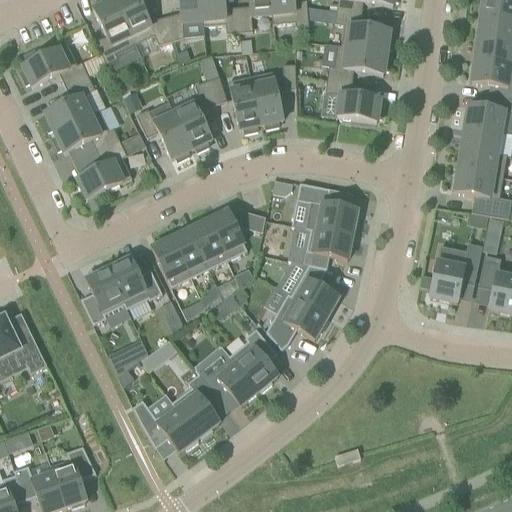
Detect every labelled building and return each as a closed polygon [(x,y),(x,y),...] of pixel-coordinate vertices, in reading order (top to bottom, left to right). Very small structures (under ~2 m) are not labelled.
[(115,0),(117,3),(113,5),(134,50),(153,40),(158,50),(171,46),(164,22),(148,27),(135,0),(115,0)] [(177,0),(180,18),(164,22),(171,46),(183,43),(204,41),(203,31),(200,0),(177,0)] [(226,39),(239,38),(237,13),(236,13),(224,14),(223,0),(200,0),(203,31),(225,29),(226,39)] [(251,22),(272,20),(270,0),(247,0),(249,11),(237,13),(239,38),(252,36),(251,22)] [(270,0),(272,20),(273,29),(295,27),(295,32),(308,31),(306,12),(306,6),(294,7),(292,0),(270,0)] [(338,3),(336,16),(361,19),(363,7),(392,11),(393,6),(397,7),(398,0),(343,0),(343,4),(338,3)] [(480,23),(511,26),(511,0),(497,0),(497,2),(483,0),(480,23)] [(134,50),(113,5),(109,7),(107,3),(95,8),(97,12),(92,15),(105,41),(94,47),(105,69),(117,64),(115,59),(134,50)] [(328,15),(327,26),(334,28),(336,16),(328,15)] [(361,19),(336,16),(334,28),(334,29),(344,30),(341,52),(362,55),(386,58),(386,53),(391,54),(392,41),(388,41),(389,36),(359,31),(361,19)] [(511,26),(480,23),(477,44),(511,48),(511,26)] [(511,54),(511,48),(477,44),(475,66),(510,70),(511,54)] [(240,50),(241,58),(250,57),(249,45),(240,46),(240,50)] [(59,79),(65,92),(87,81),(81,68),(76,70),(66,50),(27,69),(22,71),(24,76),(20,78),(25,89),(29,87),(32,92),(59,79)] [(228,59),(241,58),(240,50),(227,51),(228,59)] [(326,85),(351,88),(353,76),(382,80),(383,75),(388,75),(389,63),(385,62),(386,58),(362,55),(341,52),(336,51),(333,73),(328,72),(326,85)] [(186,55),(174,59),(178,71),(190,67),(186,55)] [(210,60),(199,63),(204,81),(215,78),(210,60)] [(511,70),(510,70),(475,66),(472,88),(489,90),(488,101),(511,104),(511,70)] [(282,70),(282,95),(296,94),(295,70),(282,70)] [(272,77),(250,82),(255,105),(260,130),(265,129),(266,134),(278,131),(277,127),(282,125),(272,77)] [(87,81),(65,92),(71,105),(44,118),(47,123),(43,125),(48,136),(52,134),(54,138),(94,119),(85,99),(94,95),(87,81)] [(219,81),(207,86),(215,110),(227,106),(219,81)] [(255,105),(250,82),(228,87),(238,135),(244,134),(245,138),(257,136),(256,131),(260,130),(255,105)] [(350,100),(351,88),(326,85),(325,98),(339,100),(336,122),(376,127),(376,122),(381,123),(383,111),(378,110),(379,104),(350,100)] [(119,99),(130,94),(126,86),(115,91),(119,99)] [(215,110),(207,86),(194,90),(202,114),(215,110)] [(141,113),(134,98),(122,104),(129,119),(141,113)] [(468,110),(465,132),(500,138),(511,140),(511,117),(511,118),(511,116),(511,104),(488,101),(486,113),(468,110)] [(183,138),(191,155),(195,153),(197,157),(208,151),(206,147),(211,145),(191,105),(171,114),(172,117),(183,138)] [(187,157),(191,155),(183,138),(172,117),(171,114),(168,107),(148,116),(147,115),(136,120),(147,143),(158,138),(170,164),(175,162),(177,166),(189,161),(187,157)] [(97,158),(119,147),(113,134),(108,136),(99,117),(94,119),(54,138),(56,142),(52,144),(57,155),(62,154),(64,158),(90,145),(97,158)] [(500,138),(465,132),(461,154),(496,160),(500,138)] [(126,160),(144,151),(137,137),(119,146),(126,160)] [(126,161),(119,147),(97,158),(103,171),(76,184),(86,205),(131,183),(121,163),(126,161)] [(461,154),(458,175),(502,183),(506,161),(496,160),(461,154)] [(499,203),(502,183),(458,175),(454,197),(473,201),(471,217),(507,223),(510,205),(499,203)] [(274,186),(272,199),(283,201),(289,196),(291,189),(274,186)] [(299,189),(291,231),(294,231),(304,233),(351,243),(353,232),(356,233),(359,218),(356,218),(357,216),(327,210),(330,195),(299,189)] [(208,226),(227,266),(246,256),(237,237),(228,219),(227,216),(208,226)] [(244,230),(262,235),(265,223),(245,217),(237,224),(242,232),(244,230)] [(502,226),(489,224),(486,241),(499,244),(502,226)] [(208,275),(227,266),(208,226),(189,235),(208,275)] [(294,231),(287,266),(291,266),(303,269),(308,270),(326,274),(329,262),(347,265),(351,243),(304,233),(294,231)] [(179,239),(172,243),(191,283),(208,275),(189,235),(179,239)] [(191,283),(172,243),(170,243),(169,241),(156,248),(157,250),(151,253),(170,293),(191,283)] [(440,251),(436,269),(433,269),(431,280),(434,281),(433,283),(422,281),(420,293),(430,295),(429,302),(456,308),(461,288),(473,291),(482,252),(467,248),(466,256),(440,251)] [(511,274),(499,271),(500,264),(483,261),(477,293),(492,296),(488,315),(511,319),(511,274)] [(129,263),(107,274),(123,307),(126,314),(160,297),(150,275),(138,281),(136,278),(129,263)] [(287,299),(287,300),(326,323),(338,303),(316,291),(326,274),(308,270),(290,301),(287,299)] [(80,305),(92,330),(126,314),(123,307),(107,274),(85,285),(92,299),(80,305)] [(216,292),(223,305),(231,299),(225,288),(216,292)] [(201,303),(201,304),(205,312),(212,306),(209,299),(201,303)] [(231,300),(225,305),(232,315),(239,310),(231,300)] [(326,323),(287,300),(279,314),(265,337),(280,355),(287,349),(290,344),(296,335),(314,345),(318,337),(321,338),(328,325),(326,324),(326,323)] [(205,312),(201,304),(192,309),(196,318),(205,312)] [(166,326),(177,320),(170,307),(159,312),(166,326)] [(17,350),(4,322),(0,323),(0,364),(12,359),(18,371),(24,368),(30,382),(47,374),(32,343),(17,350)] [(228,362),(258,397),(259,396),(261,398),(273,388),(271,386),(277,381),(266,368),(276,360),(255,334),(244,343),(247,347),(228,362)] [(140,345),(131,350),(139,366),(140,365),(148,360),(140,345)] [(220,352),(194,373),(195,375),(195,376),(196,377),(195,378),(197,380),(198,379),(219,406),(229,399),(240,412),(258,397),(228,362),(222,353),(221,354),(220,352)] [(162,368),(153,356),(148,360),(140,365),(149,377),(162,368)] [(135,384),(128,375),(119,381),(124,391),(135,384)] [(208,414),(219,406),(198,379),(197,380),(187,387),(191,393),(170,408),(172,411),(173,410),(198,443),(199,442),(201,445),(213,435),(211,433),(219,428),(208,414)] [(142,406),(132,413),(140,430),(155,454),(167,444),(178,459),(185,453),(186,455),(197,446),(196,445),(198,443),(173,410),(155,424),(142,406)] [(40,433),(37,434),(40,445),(43,444),(53,440),(49,429),(40,433)] [(6,445),(10,457),(17,454),(13,442),(6,445)] [(0,460),(10,457),(6,445),(0,446),(0,460)] [(69,465),(50,472),(63,511),(67,511),(70,511),(75,511),(84,509),(84,506),(85,506),(78,485),(95,479),(82,452),(66,458),(69,465)] [(337,470),(360,463),(357,454),(334,461),(337,470)] [(27,472),(14,476),(24,506),(25,505),(36,502),(39,511),(63,511),(50,472),(49,472),(51,479),(36,484),(32,485),(27,472)] [(4,489),(0,490),(0,511),(13,511),(12,510),(24,506),(14,476),(13,477),(15,480),(2,485),(4,489)]
